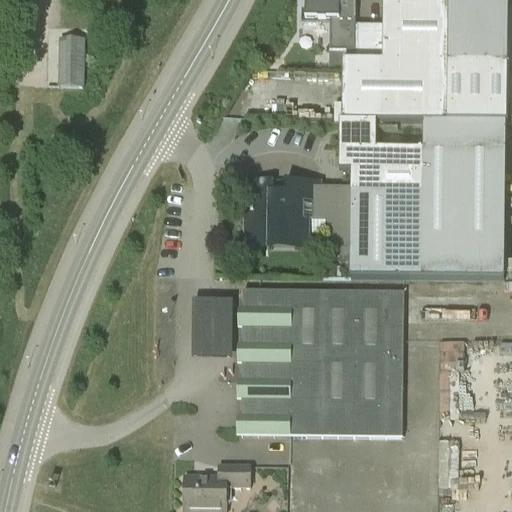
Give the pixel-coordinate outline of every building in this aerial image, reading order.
[(302,12),(302,26),(321,27),(321,23),(326,24),(326,23),(330,23),(330,27),(329,54),(354,55),(354,64),(383,65),(383,28),(355,28),(355,0),(305,0),(305,12),(302,12)] [(343,64),(342,126),(377,126),(425,126),(508,128),(509,7),(509,3),(509,2),(509,0),(508,0),(450,0),(450,5),(384,4),(383,28),(383,65),(354,64),(343,64)] [(59,90),(82,90),(83,90),(84,43),(60,42),(59,90)] [(340,126),(339,175),(351,175),(351,191),(351,264),(351,282),(423,283),(424,154),(377,153),(377,126),(342,126),(340,126)] [(246,215),(246,240),(270,241),(270,229),(303,229),(303,237),(309,237),(327,237),(327,253),(337,254),(336,264),(351,264),(351,191),(319,191),(319,185),(286,184),(286,191),(272,191),(272,184),(253,183),(253,211),(252,211),(252,215),(246,215)] [(243,295),(243,336),(242,440),(402,441),(404,297),(243,295)] [(184,482),(183,511),(226,511),(227,491),(251,491),(251,470),(218,470),(218,482),(184,482)]
